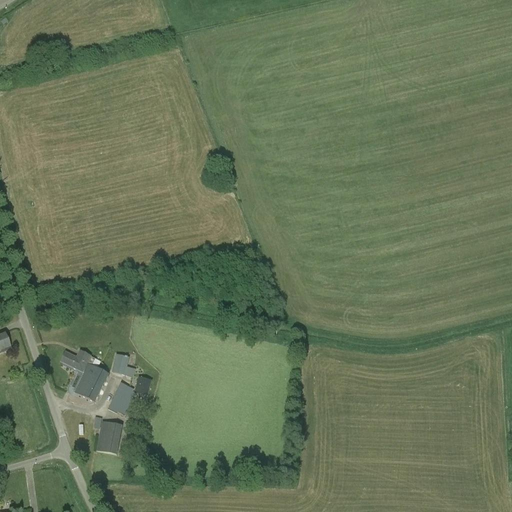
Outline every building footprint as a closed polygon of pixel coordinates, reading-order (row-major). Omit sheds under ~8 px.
[(0,335),(0,354),(10,351),(3,334),(0,335)] [(111,336),(109,344),(132,348),(134,340),(111,336)] [(74,395),(95,405),(109,376),(97,370),(93,368),(96,361),(79,353),(78,355),(76,360),(65,354),(60,363),(83,374),(84,374),(74,395)] [(111,374),(133,380),(135,371),(127,369),(129,359),(116,356),(111,374)] [(148,397),(152,382),(138,378),(134,393),(148,397)] [(134,390),(121,384),(108,411),(117,415),(118,414),(126,418),(137,395),(133,393),(134,390)] [(123,428),(102,423),(97,453),(117,457),(123,428)]
